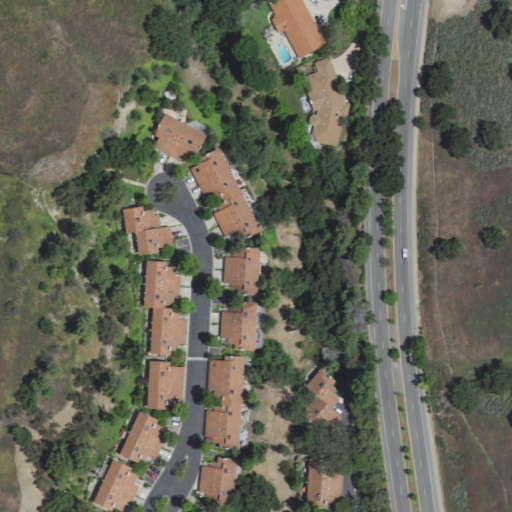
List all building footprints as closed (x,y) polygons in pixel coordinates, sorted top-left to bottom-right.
[(323,45),(301,0),(265,0),(272,16),(268,18),(275,33),(281,30),(295,58),(323,45)] [(335,146),(340,120),(344,119),(347,104),(341,103),(329,57),(311,62),(314,72),(306,75),(304,85),(311,114),(310,121),(312,130),(311,136),(313,142),(335,146)] [(204,134),(162,114),(151,136),(157,138),(152,148),(183,163),(187,155),(193,158),(204,134)] [(258,230),(217,147),(198,156),(201,163),(190,168),(211,211),(210,212),(222,238),(230,234),(234,242),(258,230)] [(136,255),(157,252),(156,246),(170,244),(168,226),(157,228),(154,210),(141,211),(141,206),(120,209),(123,233),(133,232),(136,255)] [(256,294),(257,249),(230,248),(230,256),(222,256),(221,288),(234,288),(234,293),(256,294)] [(147,353),(174,354),(174,344),(184,344),(185,320),(175,319),(176,309),(171,309),(171,297),(177,298),(178,274),(173,274),(173,267),(165,266),(165,261),(143,260),(141,307),(149,308),(147,353)] [(254,302),(239,301),(239,306),(227,306),(227,311),(218,311),(218,340),(231,341),(231,350),(253,350),(254,302)] [(241,356),(221,355),(221,360),(208,360),(207,410),(203,410),(202,446),(238,447),(241,356)] [(180,409),(182,364),(146,363),(144,407),(180,409)] [(329,407),(340,396),(329,385),(333,382),(319,368),(302,386),(312,396),(298,410),(324,435),(340,418),(329,407)] [(154,459),(163,436),(156,433),(160,422),(135,412),(117,456),(140,465),(144,455),(154,459)] [(199,464),(196,492),(204,493),(203,501),(230,505),(235,459),(215,457),(214,465),(199,464)] [(109,511),(111,507),(121,511),(123,511),(136,484),(132,483),(137,472),(109,460),(91,503),(109,511)] [(305,505),(340,504),(340,470),(322,470),(322,462),(305,462),(305,505)]
